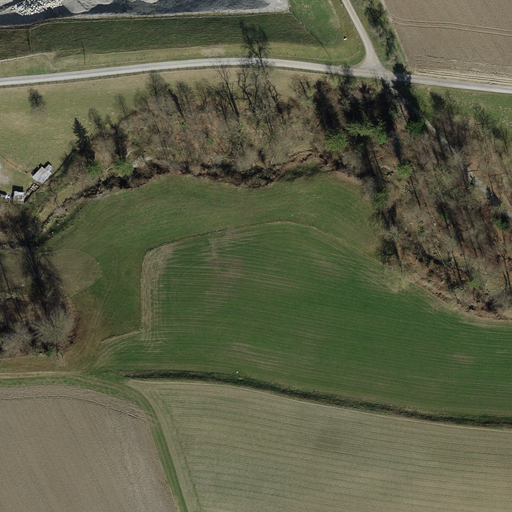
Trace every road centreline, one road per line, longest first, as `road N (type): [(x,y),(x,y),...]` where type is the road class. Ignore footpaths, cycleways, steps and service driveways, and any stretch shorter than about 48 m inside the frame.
road 1 (track): [(0,82),(210,65),(378,72),(511,91)]
road 2 (track): [(183,511),(145,407),(128,393),(74,379),(0,377)]
